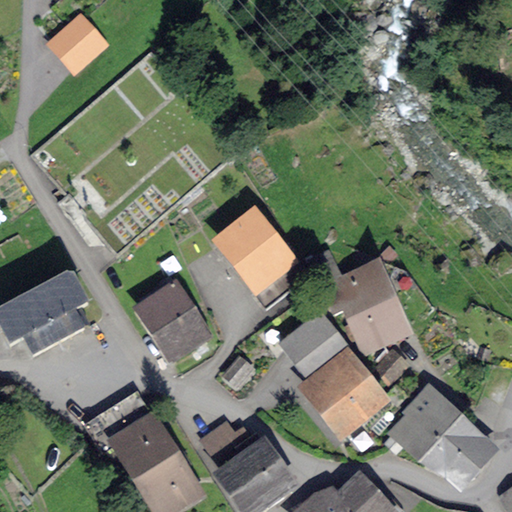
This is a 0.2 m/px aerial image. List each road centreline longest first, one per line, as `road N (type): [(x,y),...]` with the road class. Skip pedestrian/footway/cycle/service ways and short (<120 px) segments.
road 1 (residential): [(146,383),(19,150),(24,0)]
road 2 (residential): [(301,493),(263,435),(207,399),(146,383)]
road 3 (residential): [(485,490),(451,499),(395,474),(356,473),(301,493)]
road 4 (residential): [(146,383),(0,366)]
